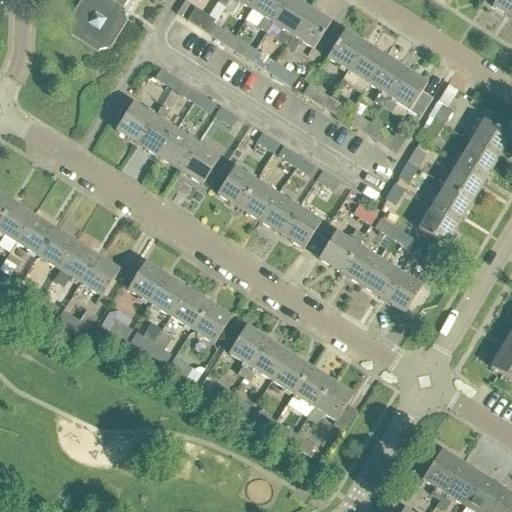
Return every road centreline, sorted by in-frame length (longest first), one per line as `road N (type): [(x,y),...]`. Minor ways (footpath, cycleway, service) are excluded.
road 1 (residential): [(423,384),(0,116)]
road 2 (residential): [(423,384),(511,229)]
road 3 (residential): [(511,88),(370,0)]
road 4 (residential): [(346,511),(423,384)]
